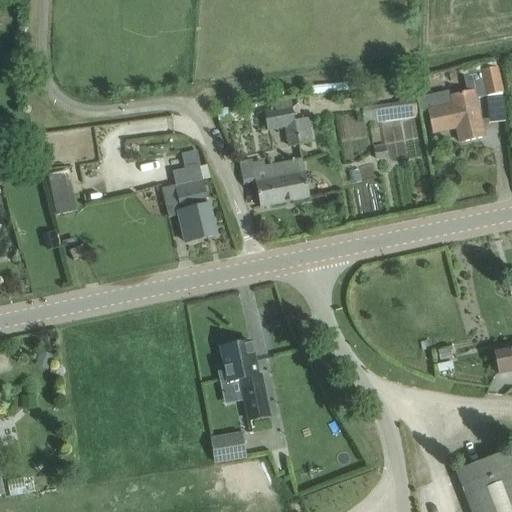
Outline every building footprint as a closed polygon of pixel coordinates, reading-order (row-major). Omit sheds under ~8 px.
[(453,105),(427,111),(433,133),(457,127),(461,143),(485,137),(476,99),(504,93),(498,66),(490,68),(489,61),(462,67),(467,92),(451,96),(453,105)] [(263,111),(267,132),(295,126),(292,105),(263,111)] [(313,143),(308,120),(295,122),(296,126),(300,146),(313,143)] [(388,158),(386,148),(385,141),(374,143),(375,150),(376,160),(388,158)] [(200,166),(201,166),(198,151),(182,154),(185,169),(200,165),(200,166)] [(256,182),(260,207),(309,197),(302,160),(264,167),(263,163),(252,165),(252,161),(240,163),(244,185),(256,182)] [(47,175),(50,191),(68,188),(65,173),(55,174),(47,175)] [(203,179),(178,184),(163,187),(169,218),(180,216),(186,242),(216,235),(209,205),(208,205),(206,198),(207,198),(203,179)] [(78,247),(77,237),(62,242),(64,251),(69,250),(70,251),(78,247)] [(70,251),(74,260),(87,255),(83,245),(78,247),(70,251)] [(234,345),(233,341),(224,343),(225,347),(221,347),(225,365),(218,367),(221,381),(228,379),(229,381),(229,382),(241,380),(250,423),(266,420),(269,419),(269,416),(260,374),(258,375),(251,341),(234,345)] [(511,345),(494,349),(499,374),(511,371),(511,345)] [(38,362),(51,365),(54,354),(41,351),(38,362)] [(36,393),(23,395),(24,408),(37,406),(36,393)] [(216,462),(248,457),(244,434),(212,439),(216,462)] [(457,473),(471,511),(511,511),(511,453),(511,452),(511,451),(457,473)]
